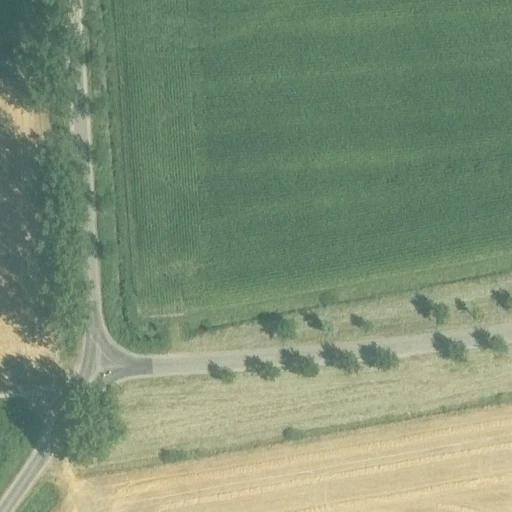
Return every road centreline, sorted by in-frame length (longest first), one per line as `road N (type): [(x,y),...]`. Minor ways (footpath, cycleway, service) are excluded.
road 1 (unclassified): [(511,333),(97,367)]
road 2 (unclassified): [(97,367),(72,0)]
road 3 (unclassified): [(4,511),(97,367)]
